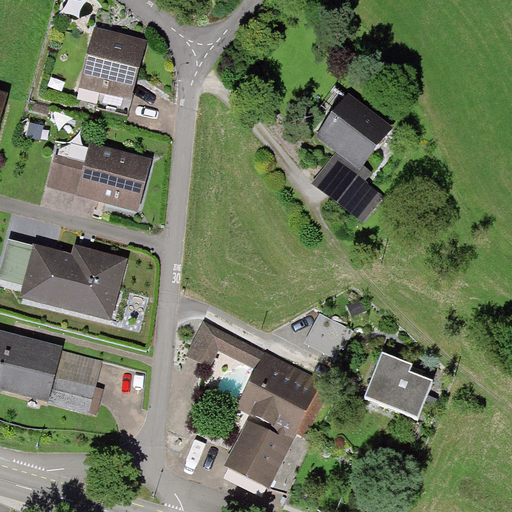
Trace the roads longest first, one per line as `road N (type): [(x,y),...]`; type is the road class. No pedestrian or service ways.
road 1 (track): [(511,414),(358,276),(313,206)]
road 2 (residential): [(144,466),(156,424),(172,243)]
road 3 (residential): [(172,243),(190,86),(203,54)]
road 4 (residential): [(0,201),(172,243)]
